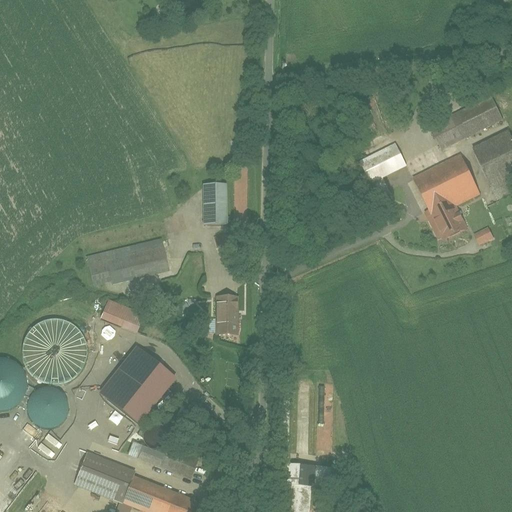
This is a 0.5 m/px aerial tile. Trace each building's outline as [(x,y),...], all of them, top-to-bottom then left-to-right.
[(494,98),(433,128),(445,151),(505,121),(494,98)] [(511,131),(476,150),(502,201),(511,195),(511,131)] [(397,145),(363,162),(374,184),(385,179),(408,168),(397,145)] [(415,180),(431,211),(428,213),(443,243),(470,229),(459,207),(484,195),(464,156),(415,180)] [(390,189),(385,179),(374,184),(379,194),(390,189)] [(229,185),(206,186),(207,225),(230,224),(229,185)] [(489,229),(477,235),(482,245),(494,239),(489,229)] [(214,239),(219,255),(239,249),(233,232),(214,239)] [(162,240),(89,257),(96,286),(115,281),(116,286),(171,273),(162,240)] [(239,297),(218,298),(218,319),(218,336),(239,336),(239,297)] [(145,315),(111,302),(103,321),(137,335),(145,315)] [(207,336),(218,336),(218,319),(207,319),(207,336)] [(22,364),(27,374),(34,381),(44,386),(54,388),(65,386),(74,380),(81,372),(86,362),(86,351),(83,340),(77,331),(68,325),(57,322),(46,322),(36,327),(27,334),(22,343),(20,354),(22,364)] [(100,394),(141,427),(179,381),(138,348),(100,394)] [(0,413),(3,414),(12,412),(19,407),(24,400),(27,391),(27,383),(24,374),(18,367),(11,363),(2,361),(0,360),(0,413)] [(29,400),(26,407),(26,413),(27,420),(31,426),(37,430),(44,432),(51,432),(57,430),(63,425),(66,419),(68,412),(67,405),(64,399),(59,394),(53,391),(46,390),(39,391),(33,395),(29,400)] [(136,444),(131,456),(192,481),(200,460),(171,448),(167,457),(136,444)] [(87,455),(75,487),(122,505),(135,473),(87,455)] [(313,467),(289,465),(285,511),(309,511),(312,489),(313,467)] [(312,489),(332,490),(334,469),(313,467),(312,489)] [(145,511),(195,511),(199,503),(134,478),(124,504),(145,511)]
